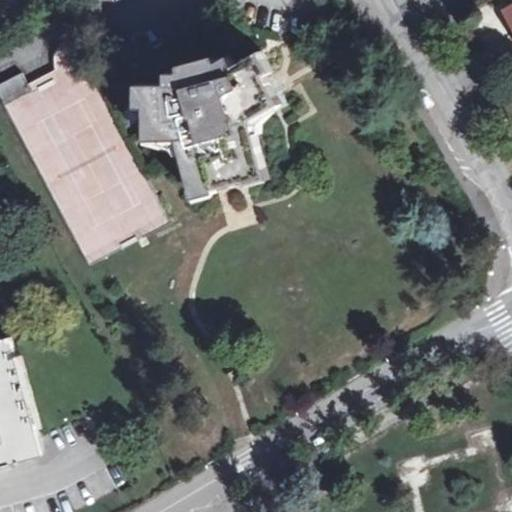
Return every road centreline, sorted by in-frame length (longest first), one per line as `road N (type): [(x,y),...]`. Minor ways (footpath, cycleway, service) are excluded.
road 1 (unclassified): [(167,511),(511,320)]
road 2 (residential): [(400,20),(511,220)]
road 3 (residential): [(37,66),(40,38),(66,19),(177,0)]
